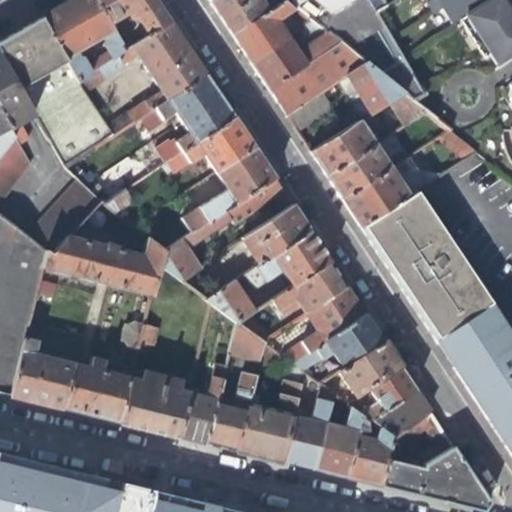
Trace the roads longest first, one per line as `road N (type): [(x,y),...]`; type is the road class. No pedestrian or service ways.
road 1 (residential): [(179,0),(511,502)]
road 2 (tertiary): [(373,511),(0,421)]
